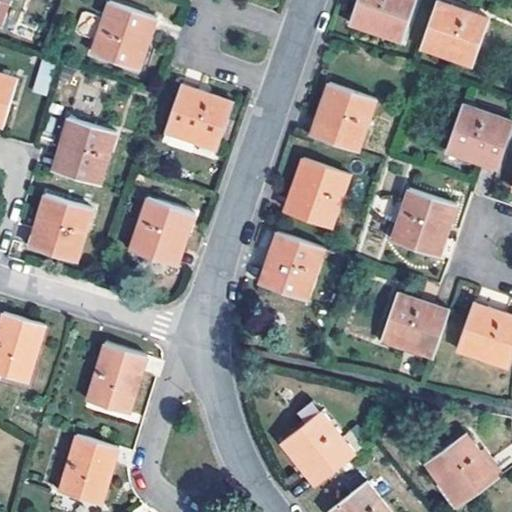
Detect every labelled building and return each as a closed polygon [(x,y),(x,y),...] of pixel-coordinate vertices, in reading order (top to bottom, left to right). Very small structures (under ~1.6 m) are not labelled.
[(111,0),(108,0),(103,15),(86,9),(81,11),(76,27),(78,31),(96,37),(92,50),(139,67),(146,45),(142,43),(138,41),(143,27),(151,30),(156,15),(111,0)] [(356,0),(349,21),(402,39),(415,0),(356,0)] [(454,4),(444,0),(435,0),(420,46),(472,64),(489,16),(454,4)] [(142,43),(146,45),(151,30),(143,27),(138,41),(142,43)] [(40,60),(32,92),(46,95),(54,64),(40,60)] [(0,73),(0,115),(4,117),(16,78),(0,73)] [(376,96),(328,80),(317,116),(321,117),(325,119),(319,136),(359,149),(376,96)] [(181,84),(166,132),(165,133),(170,135),(169,140),(192,147),(194,141),(217,148),(232,101),(200,90),(181,84)] [(446,148),(469,156),(471,151),(473,147),(502,156),(511,125),(511,117),(462,101),(446,148)] [(311,134),(319,136),(325,119),(321,117),(317,116),(311,134)] [(68,117),(60,140),(72,144),(69,151),(63,173),(100,183),(115,131),(68,117)] [(52,170),(63,173),(69,151),(72,144),(60,140),(52,170)] [(471,151),(469,156),(498,166),(502,156),(473,147),(471,151)] [(304,157),(291,192),(294,193),(297,194),(292,211),(333,225),(351,173),(304,157)] [(410,186),(392,238),(430,253),(439,225),(444,227),(449,228),(459,202),(410,186)] [(294,193),(291,192),(285,208),(292,211),(297,194),(294,193)] [(45,194),(38,217),(49,220),(40,249),(76,260),(92,207),(45,194)] [(148,196),(130,249),(169,262),(178,234),(182,235),(187,237),(196,212),(148,196)] [(40,249),(49,220),(38,217),(29,246),(40,249)] [(440,256),(449,228),(444,227),(439,225),(430,253),(440,256)] [(326,246),(279,230),(270,254),(275,256),(279,258),(271,286),(309,298),(326,246)] [(177,265),(187,237),(182,235),(178,234),(169,262),(177,265)] [(275,256),(270,254),(261,282),(271,286),(279,258),(275,256)] [(397,289),(381,337),(434,355),(450,307),(424,298),(397,289)] [(472,298),(456,344),(509,363),(511,354),(511,312),(504,310),(472,298)] [(5,312),(0,326),(0,372),(30,381),(46,325),(5,312)] [(105,343),(88,399),(129,413),(148,355),(105,343)] [(316,484),(357,452),(314,398),(299,410),(307,420),(282,439),(297,459),(304,454),(311,464),(305,469),(316,484)] [(467,431),(425,460),(457,506),(499,475),(467,431)] [(77,433),(59,490),(101,503),(120,447),(77,433)] [(304,454),(297,459),(305,469),(311,464),(304,454)] [(392,511),(368,480),(328,510),(329,511),(392,511)]
